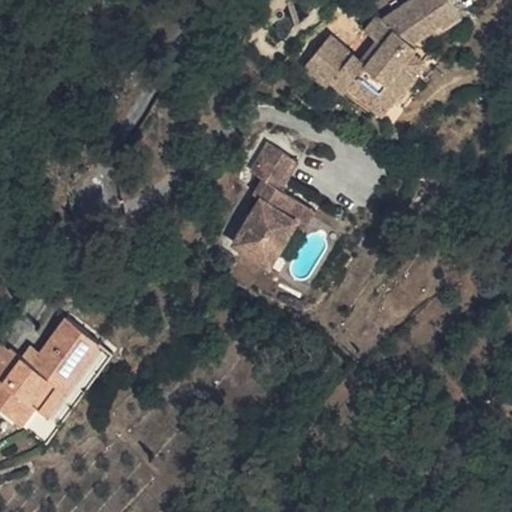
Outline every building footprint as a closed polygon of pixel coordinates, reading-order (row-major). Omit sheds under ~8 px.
[(384,38),(372,55),(380,62),(363,84),(331,63),(311,93),(336,109),(341,102),(357,113),(361,107),(389,126),(413,92),(403,83),(414,70),(419,63),(415,59),(436,38),(444,45),(460,30),(436,0),(384,38)] [(372,55),(384,38),(374,32),(362,49),(372,55)] [(423,78),(414,70),(403,83),(413,92),(423,78)] [(286,216),(264,203),(255,220),(261,223),(235,268),(273,290),(299,244),(290,236),(298,223),(286,216)] [(291,208),(286,216),(298,223),(290,236),(299,244),(273,290),(281,295),(322,225),(291,208)] [(28,380),(15,371),(0,390),(0,422),(28,446),(43,424),(56,433),(108,362),(74,334),(43,376),(34,388),(28,380)] [(0,390),(15,371),(0,357),(0,390)] [(43,424),(28,446),(56,468),(124,374),(108,362),(56,433),(43,424)] [(28,380),(34,388),(43,376),(35,369),(28,380)]
